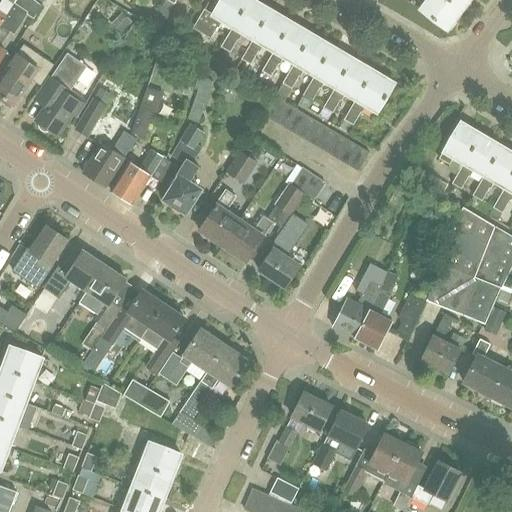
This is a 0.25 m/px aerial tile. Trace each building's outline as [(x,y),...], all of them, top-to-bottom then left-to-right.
[(0,26),(14,5),(5,0),(2,0),(0,3),(0,26)] [(35,15),(36,16),(42,7),(32,0),(17,0),(14,5),(0,26),(0,61),(6,53),(0,49),(0,46),(8,34),(13,37),(26,16),(32,20),(35,15)] [(233,28),(249,0),(221,0),(213,15),(204,10),(188,37),(197,42),(202,34),(211,39),(217,28),(218,29),(222,22),(233,28)] [(253,40),(271,11),(251,0),(249,0),(233,28),(216,56),(226,61),(238,40),(239,41),(243,34),(253,40)] [(447,31),(461,12),(444,0),(427,0),(419,11),(447,31)] [(444,0),(461,12),(470,0),(444,0)] [(168,17),(159,11),(154,19),(163,25),(168,17)] [(274,52),(291,23),(271,11),(253,40),(237,68),(246,73),(258,52),(260,53),(263,46),(274,52)] [(121,34),(133,22),(123,13),(111,24),(121,34)] [(311,35),(295,26),(291,23),(274,52),(262,72),(271,78),(279,65),(280,66),(284,59),(294,65),(311,35)] [(275,97),(276,97),(284,102),(292,89),(299,77),(300,77),(304,71),(314,77),(333,48),(311,35),(294,65),(275,97)] [(55,66),(24,44),(9,66),(12,68),(6,77),(0,85),(0,97),(4,100),(2,101),(10,107),(12,105),(14,106),(31,81),(41,87),(55,66)] [(335,89),(353,60),(333,48),(314,77),(298,103),(308,109),(312,102),(320,89),(321,90),(325,83),(335,89)] [(87,67),(67,53),(40,94),(50,100),(36,122),(39,123),(39,127),(41,130),(43,132),(47,132),(50,131),(58,136),(77,107),(78,105),(78,102),(76,100),(68,95),(87,67)] [(356,101),(374,72),(353,60),(335,89),(319,116),(328,121),(333,113),(340,101),(341,102),(345,95),(356,101)] [(340,127),(349,132),(361,113),(362,113),(366,107),(378,114),(395,84),(374,72),(356,101),(340,127)] [(192,121),(199,124),(213,82),(198,76),(198,77),(194,88),(198,89),(187,120),(192,121)] [(267,86),(258,81),(254,87),(263,92),(267,86)] [(100,88),(76,130),(88,137),(112,95),(100,88)] [(168,94),(152,88),(135,135),(151,141),(168,94)] [(276,97),(265,116),(273,121),(276,122),(287,104),(284,102),(276,97)] [(287,104),(276,122),(282,126),(287,129),(298,110),(295,109),(293,107),(287,104)] [(298,110),(287,129),(290,131),(297,135),(308,116),(301,112),(298,110)] [(308,116),(297,135),(308,141),(318,123),(318,122),(310,117),(308,116)] [(318,123),(308,141),(316,146),(318,147),(329,129),(327,128),(318,123)] [(463,165),(481,135),(461,123),(439,159),(450,165),(453,159),(463,165)] [(199,168),(196,166),(207,149),(202,145),(209,134),(193,124),(182,141),(184,142),(175,157),(184,163),(170,185),(173,186),(163,201),(185,215),(201,190),(190,183),(199,168)] [(329,129),(318,147),(325,151),(328,153),(339,135),(335,133),(329,129)] [(106,188),(117,171),(124,159),(135,141),(125,134),(113,152),(101,144),(83,173),(106,188)] [(339,135),(328,153),(333,156),(338,159),(349,141),(344,138),(339,135)] [(484,177),(501,147),(481,135),(463,165),(452,184),(461,189),(469,176),(470,177),(474,171),(484,177)] [(349,141),(338,159),(342,161),(348,165),(359,147),(352,143),(349,141)] [(359,147),(348,165),(350,166),(359,171),(369,153),(361,148),(359,147)] [(505,189),(511,176),(511,153),(501,147),(484,177),(473,196),(482,201),(489,188),(490,189),(494,183),(505,189)] [(133,205),(144,188),(151,176),(163,157),(153,150),(140,169),(129,162),(111,191),(133,205)] [(245,152),(231,174),(248,185),(262,163),(245,152)] [(511,176),(505,189),(489,215),(498,221),(510,201),(511,201),(511,199),(511,176)] [(447,186),(434,178),(428,187),(442,195),(447,186)] [(279,207),(274,215),(286,223),(291,214),(292,215),(305,196),(290,186),(288,185),(275,204),(278,206),(279,207)] [(222,246),(239,221),(226,212),(235,197),(226,190),(215,206),(215,207),(199,230),(222,246)] [(511,267),(511,236),(495,227),(462,208),(441,264),(427,300),(426,301),(427,301),(486,325),(501,287),(501,288),(511,267)] [(307,225),(292,215),(291,214),(286,223),(282,228),(269,248),(273,250),(259,271),(284,288),(299,266),(285,257),(307,225)] [(263,239),(274,223),(269,219),(263,216),(253,230),(239,221),(222,246),(246,263),(262,238),(263,239)] [(51,265),(67,240),(47,227),(31,251),(28,249),(13,271),(38,288),(52,266),(51,265)] [(87,292),(105,265),(83,251),(67,274),(58,268),(45,287),(59,297),(70,280),(87,292)] [(348,299),(333,327),(354,339),(355,339),(378,292),(380,285),(386,271),(370,264),(355,294),(360,296),(356,303),(348,299)] [(120,310),(111,303),(126,280),(105,265),(87,292),(79,303),(101,317),(83,345),(92,351),(102,337),(120,310)] [(378,292),(355,339),(376,350),(391,322),(379,315),(389,296),(388,294),(396,275),(386,271),(380,285),(378,292)] [(496,304),(507,307),(511,294),(511,287),(504,284),(496,304)] [(141,340),(164,305),(142,290),(129,310),(122,306),(120,310),(102,337),(113,345),(124,328),(141,340)] [(426,301),(427,300),(412,294),(398,319),(401,320),(402,326),(397,334),(408,340),(427,301),(426,301)] [(0,323),(16,332),(27,315),(10,305),(6,310),(0,305),(0,323)] [(179,344),(172,339),(185,319),(164,305),(141,340),(158,351),(147,367),(158,375),(159,374),(173,353),(179,344)] [(489,319),(502,324),(506,312),(494,307),(492,314),(489,319)] [(442,341),(449,326),(453,319),(444,314),(420,361),(449,375),(461,350),(442,341)] [(208,372),(225,346),(201,330),(184,356),(182,359),(173,353),(159,374),(176,385),(192,361),(208,372)] [(490,396),(503,369),(483,359),(491,345),(480,340),(472,354),(477,357),(464,383),(490,396)] [(208,372),(232,388),(249,362),(225,346),(208,372)] [(11,347),(2,369),(34,381),(43,359),(11,347)] [(102,361),(91,354),(84,364),(96,371),(102,361)] [(2,369),(0,375),(0,394),(26,404),(34,381),(2,369)] [(511,373),(503,369),(490,396),(511,407),(511,373)] [(139,405),(149,390),(132,380),(123,395),(139,405)] [(201,381),(191,396),(180,414),(195,423),(207,404),(202,401),(211,388),(201,381)] [(124,396),(106,385),(99,403),(118,410),(124,396)] [(149,390),(139,405),(159,417),(168,401),(149,390)] [(63,418),(71,396),(62,393),(54,414),(63,418)] [(0,394),(0,419),(18,426),(26,404),(0,394)] [(292,417),(320,431),(332,408),(304,394),(292,417)] [(97,406),(86,402),(85,402),(80,414),(92,419),(97,406)] [(107,410),(97,406),(92,419),(91,421),(102,425),(107,410)] [(322,446),(312,465),(328,473),(336,456),(334,454),(335,453),(351,460),(356,449),(368,426),(340,412),(328,435),(330,436),(325,447),(322,446)] [(201,426),(195,423),(180,414),(172,425),(194,438),(201,426)] [(0,419),(0,445),(9,449),(18,426),(0,419)] [(290,447),(289,447),(296,432),(288,428),(280,443),(277,441),(268,460),(281,466),(290,447)] [(89,436),(79,432),(73,447),(84,451),(89,436)] [(384,481),(403,444),(384,434),(373,456),(364,451),(344,491),(354,497),(366,472),(384,481)] [(383,484),(401,493),(394,506),(405,511),(417,487),(408,483),(423,454),(418,451),(419,448),(409,442),(407,446),(403,444),(384,481),(383,484)] [(141,465),(173,477),(182,455),(150,443),(141,465)] [(0,445),(0,470),(1,471),(9,449),(0,445)] [(99,457),(88,453),(83,468),(93,472),(99,457)] [(81,458),(70,454),(65,469),(75,473),(81,458)] [(425,489),(418,486),(412,497),(427,505),(433,495),(446,501),(460,473),(439,462),(425,489)] [(164,500),(173,477),(141,465),(132,488),(164,500)] [(91,480),(80,476),(75,491),(85,495),(91,480)] [(269,496),(275,499),(286,503),(291,505),(299,489),(278,479),(269,496)] [(69,485),(59,481),(53,496),(64,500),(69,485)] [(9,511),(17,492),(0,485),(0,511),(9,511)] [(128,511),(159,511),(164,500),(132,488),(123,510),(128,511)] [(250,511),(256,511),(264,494),(253,489),(244,509),(250,511)] [(269,511),(275,499),(269,496),(264,494),(256,511),(269,511)] [(77,511),(81,502),(71,498),(65,511),(77,511)] [(282,511),(286,503),(275,499),(269,511),(282,511)] [(296,511),(298,508),(291,505),(286,503),(282,511),(296,511)]
